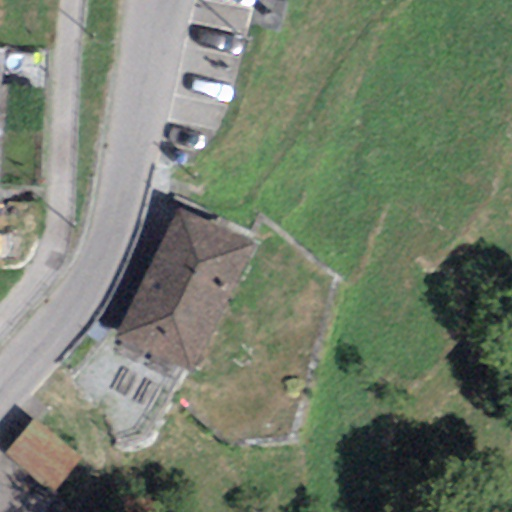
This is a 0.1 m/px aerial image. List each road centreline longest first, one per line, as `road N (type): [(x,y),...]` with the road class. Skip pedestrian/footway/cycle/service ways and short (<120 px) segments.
road 1 (tertiary): [(0,391),(72,305),(112,225),(155,0)]
road 2 (residential): [(76,0),(60,227),(41,272),(0,319)]
